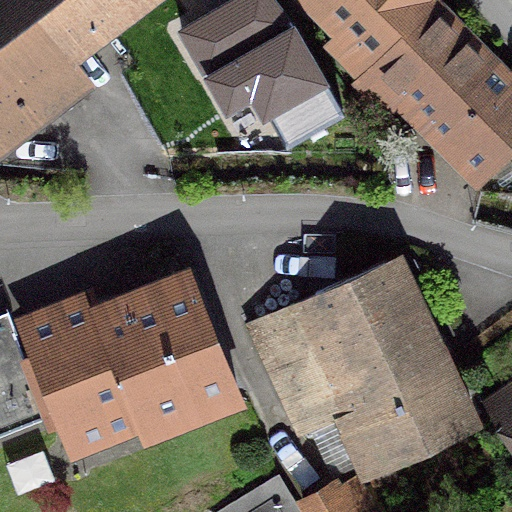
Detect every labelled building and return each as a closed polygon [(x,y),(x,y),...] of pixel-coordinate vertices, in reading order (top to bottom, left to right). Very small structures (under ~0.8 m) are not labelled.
[(0,0),(0,40),(52,0),(0,0)] [(52,0),(0,40),(0,140),(86,76),(66,49),(131,0),(52,0)] [(293,22),(274,0),(231,0),(182,29),(227,108),(253,93),(264,114),(269,111),(288,144),(344,111),(293,22)] [(317,0),(378,59),(356,82),(432,9),(423,0),(317,0)] [(511,89),(432,9),(356,82),(390,113),(408,94),(483,171),(511,141),(511,89)] [(341,412),(366,466),(461,421),(385,259),(254,320),(305,429),(341,412)] [(195,287),(103,323),(94,300),(28,326),(75,444),(233,381),(195,287)] [(7,313),(0,315),(0,431),(46,413),(7,313)] [(511,381),(484,401),(511,441),(511,381)] [(308,511),(354,511),(341,485),(304,504),(308,511)] [(279,511),(272,499),(251,511),(279,511)]
